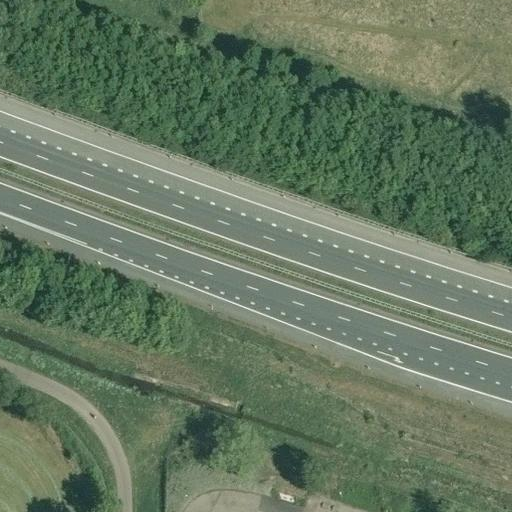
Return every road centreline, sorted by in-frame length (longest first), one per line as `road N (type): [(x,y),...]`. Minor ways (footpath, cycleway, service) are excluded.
road 1 (motorway): [(511,319),(0,142)]
road 2 (motorway): [(0,198),(511,372)]
road 3 (unclassified): [(123,511),(118,462),(91,417),(0,371)]
